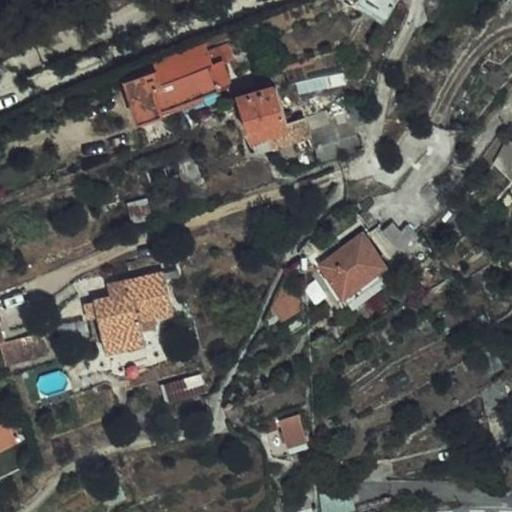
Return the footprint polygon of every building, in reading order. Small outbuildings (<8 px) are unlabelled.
[(136,63),(140,74),(144,73),(201,54),(199,50),(203,48),(200,40),(145,59),(136,63)] [(147,94),(148,98),(162,93),(170,90),(178,88),(203,78),(220,72),(211,45),(203,48),(199,50),(201,54),(144,73),(140,74),(147,94)] [(227,87),(230,95),(239,123),(276,112),(271,92),(264,73),(261,63),(251,66),(222,75),(225,84),(227,87)] [(130,104),(145,99),(148,98),(147,94),(140,74),(122,81),(127,98),(130,104)] [(216,89),(219,96),(220,98),(230,95),(227,87),(225,84),(216,88),(216,89)] [(304,105),(315,102),(313,99),(295,105),(296,108),(304,105)] [(316,105),(315,102),(304,105),(296,108),(299,118),(301,124),(300,125),(304,135),(326,128),(320,106),(316,107),(316,105)] [(335,102),(320,106),(326,128),(342,123),(342,120),(335,102)] [(276,112),(239,123),(239,124),(240,129),(242,134),(243,137),(248,135),(261,131),(264,131),(266,134),(267,136),(273,135),(283,132),(287,144),(304,138),(304,135),(300,125),(301,124),(299,118),(296,108),(295,105),(276,112)] [(186,155),(181,142),(162,149),(166,162),(186,155)] [(170,172),(190,165),(186,155),(166,162),(170,172)] [(329,276),(341,289),(378,259),(355,229),(325,251),(316,258),(329,276)] [(85,294),(98,336),(136,325),(133,312),(165,301),(153,260),(118,272),(121,283),(85,294)] [(136,325),(98,336),(102,348),(140,336),(136,325)] [(37,333),(13,340),(21,360),(43,353),(37,333)] [(165,380),(165,382),(169,396),(198,388),(202,386),(198,370),(165,380)] [(289,402),(272,408),(281,429),(298,422),(289,402)] [(0,449),(21,440),(11,419),(0,423),(0,449)] [(330,461),(303,470),(312,500),(339,493),(330,461)]
